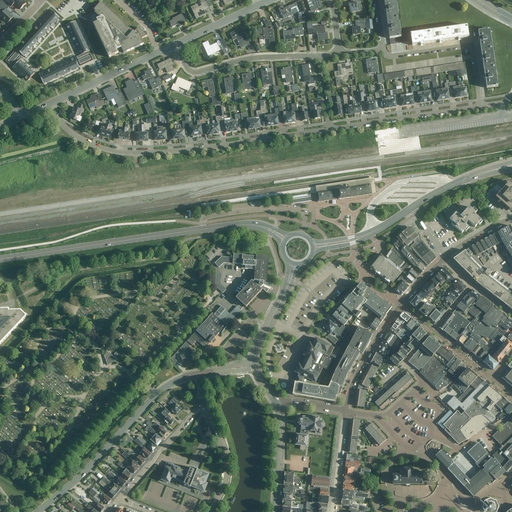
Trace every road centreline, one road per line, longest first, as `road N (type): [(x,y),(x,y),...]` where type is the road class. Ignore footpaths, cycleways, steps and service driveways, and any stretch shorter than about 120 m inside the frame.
road 1 (residential): [(50,103),(81,139),(135,153),(329,129)]
road 2 (secondary): [(0,259),(232,226)]
road 3 (tertiary): [(36,511),(154,395),(197,375)]
road 4 (residential): [(344,411),(382,328),(444,259)]
road 5 (residential): [(317,56),(245,58),(195,72),(174,44)]
road 6 (residential): [(329,129),(480,106)]
road 7 (residential): [(480,106),(466,46),(393,57),(382,49)]
road 8 (unclassified): [(50,103),(174,44)]
road 9 (residential): [(203,406),(117,499)]
